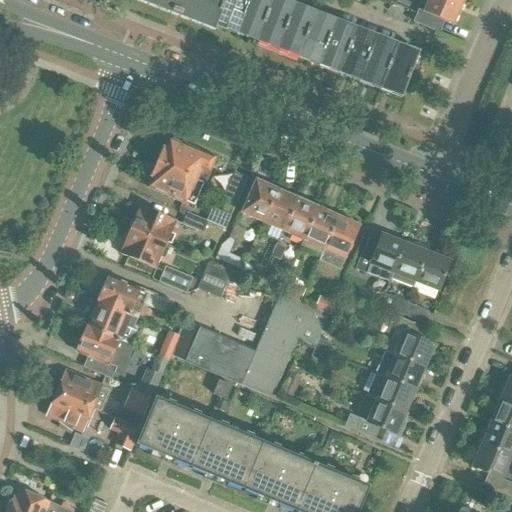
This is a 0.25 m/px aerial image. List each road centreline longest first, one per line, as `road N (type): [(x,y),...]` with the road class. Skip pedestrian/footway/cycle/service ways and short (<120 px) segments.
road 1 (secondary): [(132,60),(432,175)]
road 2 (residential): [(1,309),(26,293),(50,256),(132,60)]
road 3 (residential): [(408,511),(511,265)]
road 4 (residential): [(432,175),(505,0)]
road 5 (secondary): [(0,11),(132,60)]
